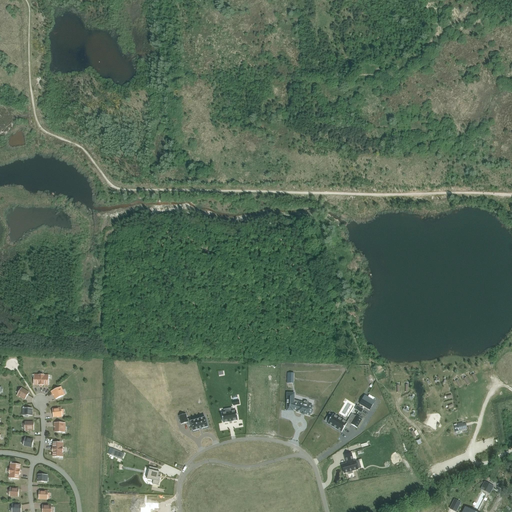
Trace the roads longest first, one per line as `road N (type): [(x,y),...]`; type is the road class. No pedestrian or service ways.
road 1 (residential): [(327,511),(304,451),(264,438),(221,442),(193,457),(180,485),(180,511)]
road 2 (track): [(311,461),(210,461),(184,475)]
